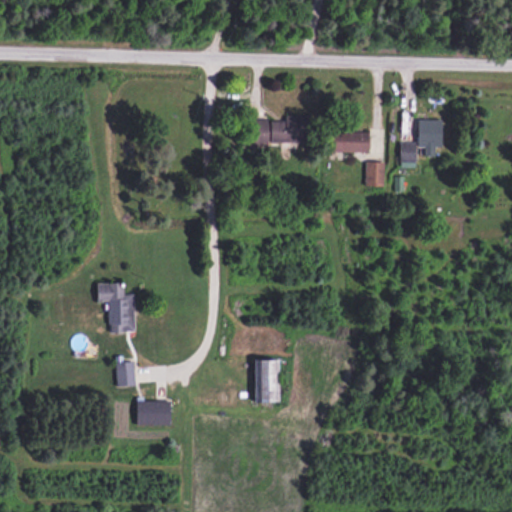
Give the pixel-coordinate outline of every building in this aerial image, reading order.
[(313,143),(312,118),(250,118),(250,143),(313,143)] [(419,162),(419,154),(437,155),(438,121),(422,120),(422,143),(401,142),(401,162),(419,162)] [(339,132),(339,152),(374,152),(374,132),(339,132)] [(384,179),(379,179),(379,164),(367,164),(367,184),(384,184),(384,179)] [(134,292),(126,293),(126,281),(97,282),(99,331),(135,330),(134,292)] [(259,402),(278,402),(278,360),(259,360),(259,402)] [(108,384),(133,384),(133,361),(108,361),(108,384)]
